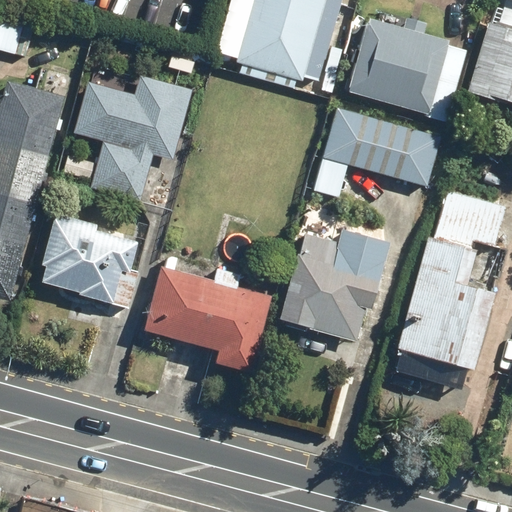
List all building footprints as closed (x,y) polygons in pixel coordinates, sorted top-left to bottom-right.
[(254,0),(237,62),(302,80),(304,76),(319,80),(341,0),(254,0)] [(33,19),(0,11),(0,49),(24,55),(33,19)] [(451,40),(368,18),(348,93),(427,114),(426,117),(447,122),(467,48),(450,44),(451,40)] [(511,26),(491,20),(464,104),(511,119),(511,26)] [(136,94),(88,81),(74,132),(103,140),(90,187),(141,201),(154,154),(174,159),(193,89),(141,75),(136,94)] [(65,95),(7,80),(0,104),(0,297),(10,300),(65,95)] [(441,136),(335,107),(321,157),(427,186),(441,136)] [(433,237),(428,236),(397,348),(401,349),(396,370),(461,388),(467,368),(473,370),(495,291),(466,283),(478,241),(495,246),(506,206),(446,190),(433,237)] [(203,201),(178,195),(171,219),(197,226),(203,201)] [(42,264),(46,265),(42,281),(80,291),(79,294),(130,307),(139,271),(130,269),(137,240),(95,229),(96,224),(56,214),(42,264)] [(391,242),(342,229),(339,242),(304,233),(280,319),(356,341),(366,307),(372,308),(391,242)] [(272,296),(162,266),(145,331),(218,350),(215,362),(252,372),(272,296)]
